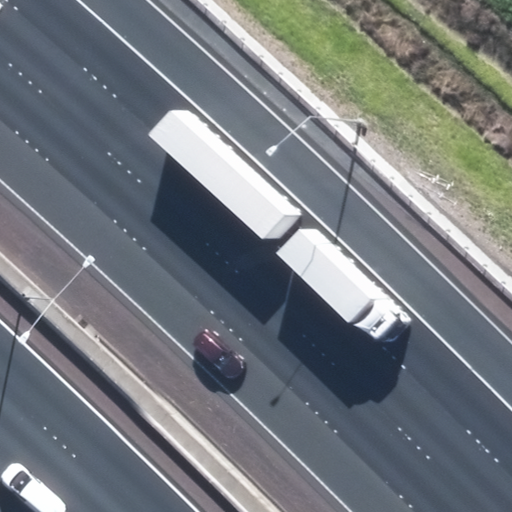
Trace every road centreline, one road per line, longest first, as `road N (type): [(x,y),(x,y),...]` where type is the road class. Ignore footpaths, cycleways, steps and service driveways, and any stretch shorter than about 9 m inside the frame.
road 1 (motorway): [(0,54),(346,359)]
road 2 (motorway): [(346,359),(484,511)]
road 3 (motorway): [(346,359),(511,466)]
